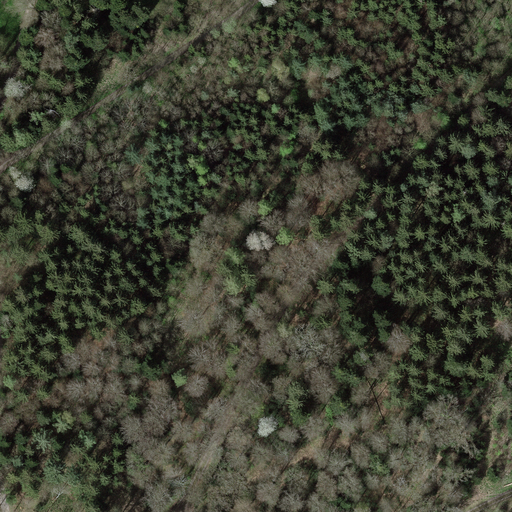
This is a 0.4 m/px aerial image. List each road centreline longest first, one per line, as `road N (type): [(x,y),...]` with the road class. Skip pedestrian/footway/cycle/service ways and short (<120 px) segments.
road 1 (track): [(181,511),(268,331),(321,254),(511,71)]
road 2 (track): [(0,171),(255,0)]
